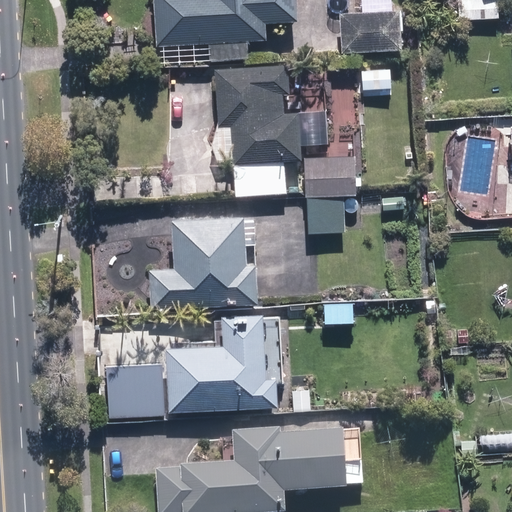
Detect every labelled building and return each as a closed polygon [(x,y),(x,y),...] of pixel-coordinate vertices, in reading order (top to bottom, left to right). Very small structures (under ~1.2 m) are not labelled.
[(150,0),(153,48),(205,45),(206,63),(244,61),(243,43),(261,43),(261,26),(290,25),(289,0),(150,0)] [(494,0),(473,0),(455,1),(456,22),(495,20),(494,0)] [(393,13),(335,15),(337,54),(395,52),(393,13)] [(281,68),(209,71),(212,129),(226,128),(228,168),(280,165),(296,164),(293,115),(278,116),(277,97),(283,97),(281,68)] [(98,87),(97,108),(131,109),(132,88),(98,87)] [(352,156),(303,157),(304,196),(354,195),(352,156)] [(230,197),(282,194),(280,165),(228,168),(230,197)] [(147,170),(91,170),(91,197),(147,196),(147,170)] [(344,233),(342,197),(304,199),(306,234),(344,233)] [(379,201),(379,212),(399,211),(399,199),(379,201)] [(242,221),(241,217),(169,221),(171,268),(147,269),(149,309),(256,304),(253,264),(244,264),(243,245),(253,244),(251,221),(242,221)] [(350,304),(320,304),(320,327),(350,327),(350,304)] [(222,347),(165,349),(168,412),(275,407),(273,379),(262,379),(258,314),(220,316),(222,347)] [(456,330),(457,344),(467,343),(466,329),(456,330)] [(442,331),(443,344),(453,344),(452,331),(442,331)] [(341,468),(339,435),(278,439),(277,433),(230,436),(231,466),(179,469),(179,472),(155,473),(157,511),(282,511),(281,496),(342,494),(342,488),(361,487),(360,467),(341,468)] [(511,433),(474,435),(475,454),(511,451),(511,433)] [(458,465),(459,477),(469,476),(467,463),(458,465)]
